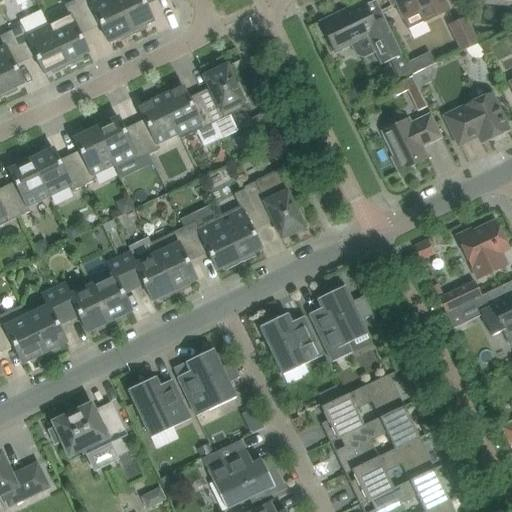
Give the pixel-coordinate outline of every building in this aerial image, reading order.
[(64,6),(69,17),(48,27),(67,67),(82,60),(80,57),(88,53),(76,28),(86,23),(75,0),(64,6)] [(91,0),(75,0),(86,23),(96,18),(100,26),(108,43),(116,39),(118,43),(132,36),(114,0),(103,0),(93,5),(91,0)] [(114,0),(132,36),(146,29),(145,26),(153,22),(144,4),(153,0),(114,0)] [(388,0),(392,7),(395,5),(402,19),(407,30),(449,10),(443,0),(388,0)] [(376,1),(365,7),(363,3),(320,23),(334,53),(367,37),(381,67),(392,62),(399,78),(410,73),(406,64),(376,1)] [(448,27),(460,52),(478,43),(466,18),(448,27)] [(22,26),(10,31),(21,54),(31,49),(43,74),(51,70),(53,74),(67,67),(48,27),(27,37),(22,26)] [(0,39),(4,48),(0,49),(0,93),(2,98),(17,91),(15,88),(23,84),(11,59),(21,54),(10,31),(0,36),(0,39)] [(418,58),(406,64),(410,73),(412,76),(423,70),(418,58)] [(212,97),(202,101),(213,124),(220,139),(236,132),(229,116),(246,108),(241,98),(245,97),(239,84),(235,85),(226,66),(203,77),(209,89),(212,97)] [(423,70),(412,76),(418,90),(431,83),(425,69),(423,70)] [(221,141),(213,124),(202,101),(192,106),(188,99),(183,87),(160,97),(181,140),(196,132),(205,149),(221,141)] [(350,90),(341,95),(347,107),(359,101),(355,92),(350,90)] [(481,144),(488,140),(508,130),(491,94),(444,117),(458,147),(478,137),(481,144)] [(134,125),(148,155),(160,150),(157,144),(177,135),(180,140),(181,140),(160,97),(138,108),(147,128),(138,132),(134,125)] [(421,97),(412,102),(416,110),(425,105),(421,97)] [(390,158),(397,173),(427,158),(420,145),(426,142),(427,145),(442,138),(430,114),(410,124),(408,120),(381,133),(393,157),(390,158)] [(123,130),(118,118),(95,129),(113,165),(134,155),(137,161),(148,155),(134,125),(123,130)] [(79,151),(69,156),(83,186),(95,181),(92,176),(113,165),(95,129),(73,139),(79,151)] [(274,130),(263,136),(266,144),(278,138),(274,130)] [(69,187),(72,192),(83,186),(69,156),(59,161),(53,149),(31,160),(48,197),(69,187)] [(14,182),(4,187),(18,218),(30,212),(27,207),(48,197),(31,160),(8,171),(14,182)] [(277,172),(244,188),(259,219),(269,214),(281,239),(304,228),(302,224),(305,222),(299,209),(296,211),(277,172)] [(0,226),(18,218),(4,187),(3,188),(7,195),(0,198),(0,226)] [(221,216),(218,218),(240,264),(254,257),(253,253),(261,249),(253,233),(249,224),(259,219),(244,188),(243,188),(244,190),(233,195),(239,208),(221,216)] [(194,222),(183,228),(194,250),(204,246),(216,271),(224,267),(226,270),(240,264),(218,218),(197,228),(194,222)] [(457,237),(458,240),(477,280),(504,267),(498,254),(508,250),(494,222),(472,233),(471,230),(457,237)] [(151,243),(175,295),(190,288),(188,284),(196,280),(184,255),(194,250),(183,228),(151,243)] [(161,302),(175,295),(151,243),(150,244),(153,249),(132,259),(130,254),(118,259),(129,282),(133,290),(143,286),(151,302),(159,298),(161,302)] [(88,280),(110,326),(125,319),(123,315),(131,312),(123,295),(133,290),(129,282),(118,259),(107,264),(109,270),(88,280)] [(96,333),(110,326),(88,280),(67,290),(65,285),(53,290),(64,313),(68,322),(78,317),(86,333),(94,329),(96,333)] [(474,281),(438,299),(445,314),(458,308),(473,300),(481,297),(474,281)] [(511,284),(511,282),(481,297),(473,300),(491,337),(504,331),(511,346),(511,284)] [(321,309),(309,315),(332,363),(352,353),(347,344),(367,335),(361,321),(372,316),(363,297),(351,302),(344,287),(317,300),(321,309)] [(21,306),(45,357),(60,350),(58,347),(66,343),(58,326),(68,322),(64,313),(53,290),(42,296),(45,301),(24,311),(21,306)] [(29,361),(31,364),(45,357),(21,306),(0,315),(0,343),(9,339),(21,364),(29,361)] [(465,323),(458,308),(445,314),(453,329),(465,323)] [(291,323),(287,314),(259,328),(282,376),(322,356),(303,317),(291,323)] [(196,417),(235,398),(212,350),(185,363),(189,372),(177,378),(196,417)] [(324,406),(321,408),(327,421),(321,424),(330,443),(340,438),(398,410),(385,383),(391,380),(388,375),(342,398),(324,406)] [(128,391),(151,439),(190,420),(171,380),(159,386),(155,378),(128,391)] [(55,428),(49,431),(55,444),(61,441),(69,457),(84,449),(93,445),(95,450),(109,443),(108,441),(123,434),(124,436),(126,435),(113,409),(97,417),(94,412),(91,404),(77,411),(76,410),(66,415),(66,416),(52,423),(55,428)] [(346,451),(336,456),(345,474),(355,469),(413,442),(419,439),(419,438),(406,411),(404,407),(398,410),(340,438),(346,451)] [(509,447),(511,445),(511,420),(499,427),(509,447)] [(361,482),(351,487),(360,505),(370,500),(428,473),(428,472),(415,446),(421,443),(419,439),(413,442),(355,469),(355,470),(361,482)] [(0,496),(3,495),(9,508),(49,488),(37,464),(12,476),(1,452),(0,452),(0,496)] [(219,453),(202,461),(207,471),(226,510),(249,499),(252,505),(268,497),(265,491),(274,487),(261,460),(252,464),(246,452),(224,463),(219,453)] [(375,511),(426,511),(443,504),(449,501),(436,474),(434,470),(428,473),(370,500),(370,501),(375,511)] [(141,497),(147,508),(165,500),(159,488),(141,497)] [(446,511),(445,509),(451,505),(449,501),(443,504),(426,511),(446,511)] [(286,511),(285,511),(282,511),(275,511),(271,503),(251,511),(286,511)]
